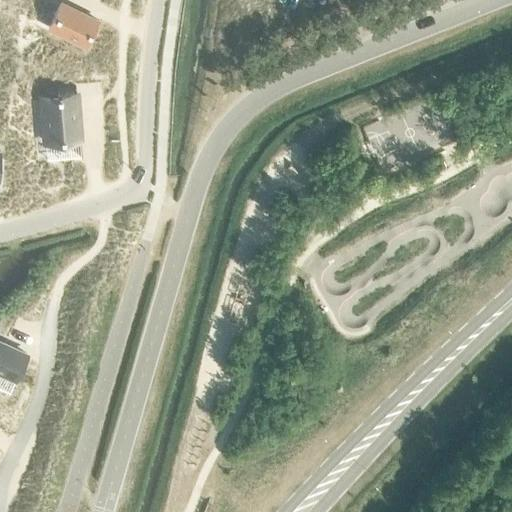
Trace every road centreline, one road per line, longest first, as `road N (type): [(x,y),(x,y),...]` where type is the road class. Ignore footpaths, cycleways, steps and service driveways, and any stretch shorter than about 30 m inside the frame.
road 1 (unclassified): [(102,511),(199,175),(222,133),(291,79),(491,0)]
road 2 (tertiary): [(307,511),(511,301)]
